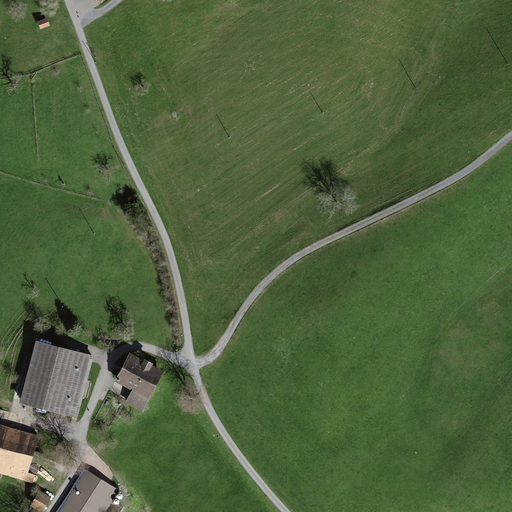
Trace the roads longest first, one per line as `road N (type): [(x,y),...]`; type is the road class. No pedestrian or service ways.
road 1 (track): [(51,511),(74,471),(105,365),(118,350),(136,344),(192,361),(216,354),(240,301),(284,257),(408,198),(511,130)]
road 2 (unclassified): [(63,0),(169,252),(192,361),(217,431),(286,511)]
